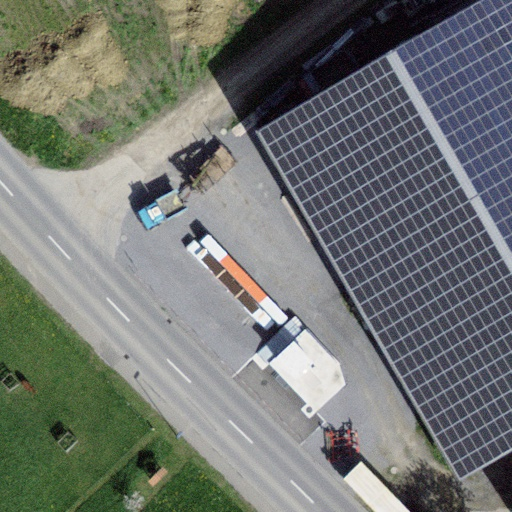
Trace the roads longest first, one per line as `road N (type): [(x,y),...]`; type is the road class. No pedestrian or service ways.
road 1 (tertiary): [(0,183),(49,242),(321,511)]
road 2 (track): [(49,242),(351,0)]
